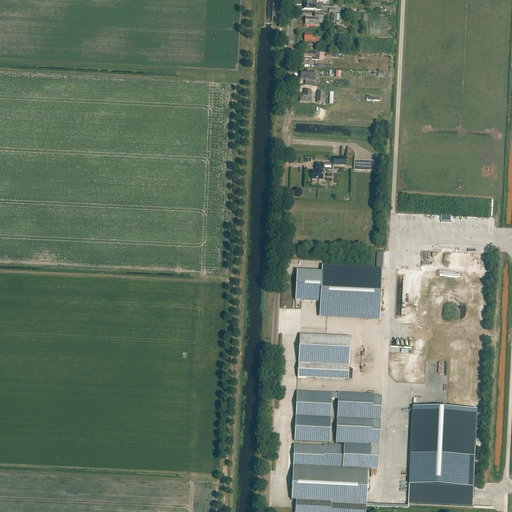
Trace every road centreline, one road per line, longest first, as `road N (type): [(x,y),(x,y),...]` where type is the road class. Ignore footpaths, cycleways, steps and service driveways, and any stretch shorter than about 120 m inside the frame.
road 1 (track): [(404,0),(382,492),(477,503),(511,482)]
road 2 (tertiary): [(265,511),(288,50)]
